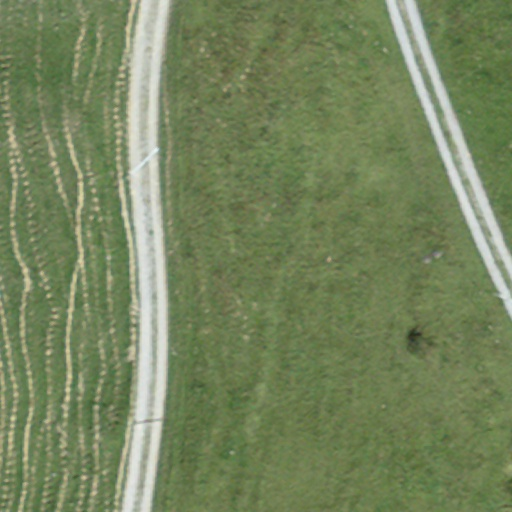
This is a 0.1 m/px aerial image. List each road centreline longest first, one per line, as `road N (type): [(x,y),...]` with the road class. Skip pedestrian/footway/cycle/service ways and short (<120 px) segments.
road 1 (track): [(122,511),(138,417),(143,264),(136,70),(152,0)]
road 2 (track): [(389,0),(405,58),(511,306)]
